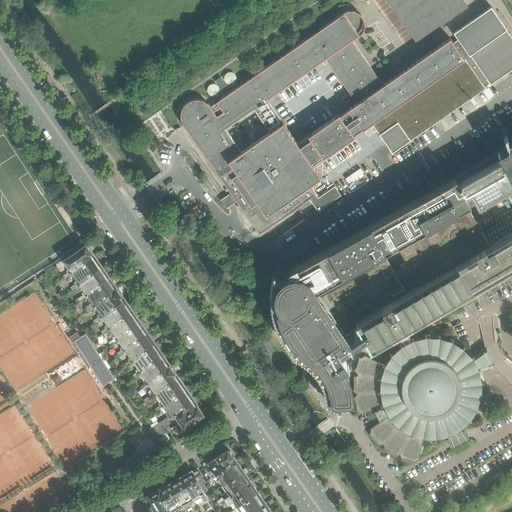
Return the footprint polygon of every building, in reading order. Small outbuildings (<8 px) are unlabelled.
[(386,0),(416,42),(467,7),(462,0),(386,0)] [(182,108),(182,109),(181,110),(181,111),(181,112),(180,113),(180,114),(180,115),(180,116),(180,118),(181,119),(181,120),(181,121),(182,122),(182,123),(183,124),(183,125),(188,131),(226,186),(231,193),(236,201),(242,209),(254,227),(257,231),(259,233),(297,207),(303,202),(315,194),(313,191),(327,182),(314,164),(323,158),(355,136),(354,135),(362,130),(371,123),(372,124),(386,144),(392,153),(406,144),(410,141),(436,123),(437,122),(485,89),(485,88),(486,88),(485,88),(484,87),(489,83),(490,85),(511,69),(511,38),(506,29),(507,29),(491,7),(453,33),(458,40),(454,43),(450,38),(383,84),(352,41),(359,36),(360,35),(361,34),(362,33),(363,32),(363,31),(364,30),(364,29),(364,28),(365,27),(365,26),(365,25),(365,24),(365,23),(365,22),(364,21),(364,20),(364,19),(363,18),(363,17),(362,16),(361,15),(361,14),(360,14),(359,13),(358,13),(357,12),(356,12),(355,11),(354,11),(353,11),(352,11),(351,11),(350,11),(349,11),(348,11),(347,11),(346,12),(345,12),(344,13),(343,13),(319,30),(308,38),(286,53),(275,61),(254,76),(242,84),(221,99),(214,103),(215,103),(210,107),(210,106),(209,105),(208,104),(207,103),(206,102),(205,101),(204,101),(203,100),(202,100),(201,100),(200,99),(198,99),(197,99),(196,99),(195,99),(194,99),(193,100),(192,100),(191,100),(190,101),(189,101),(188,102),(187,103),(186,103),(185,104),(184,105),(183,106),(183,107),(182,108)] [(293,277),(261,298),(288,337),(317,379),(321,376),(322,377),(323,377),(324,377),(324,376),(325,376),(325,375),(325,374),(324,374),(327,372),(330,376),(349,367),(341,355),(364,340),(370,350),(397,334),(403,344),(401,345),(399,346),(397,347),(395,349),(394,350),(392,352),(391,353),(389,355),(388,357),(387,359),(386,361),(385,363),(385,365),(384,365),(364,356),(361,357),(359,358),(356,368),(355,371),(358,375),(354,378),(353,391),(357,394),(354,398),(357,411),(362,413),(376,408),(384,406),(384,407),(374,411),(379,420),(388,414),(389,415),(389,416),(370,429),(370,435),(378,445),(383,444),(384,449),(395,456),(400,455),(402,459),(414,463),(416,461),(419,460),(421,446),(423,437),(426,437),(428,438),(430,438),(433,438),(436,437),(439,437),(442,436),(444,436),(447,435),(449,434),(450,438),(446,441),(451,449),(470,440),(470,439),(466,430),(461,432),(458,429),(461,428),(463,426),(465,424),(467,422),(469,420),(471,418),(472,415),(474,413),(475,410),(476,408),(478,405),(478,403),(479,400),(480,397),(480,394),(481,391),(481,389),(481,387),(481,385),(480,382),(480,379),(479,376),(479,373),(478,371),(477,369),(474,361),(472,358),(470,356),(469,353),(467,351),(464,349),(462,347),(460,346),(459,345),(457,344),(454,342),(452,341),(449,340),(447,339),(444,338),(441,337),(438,337),(435,337),(433,336),(430,336),(427,336),(424,337),(421,337),(418,338),(416,339),(413,339),(411,340),(409,337),(416,333),(413,329),(407,333),(405,329),(511,266),(511,146),(499,154),(456,178),(327,249),(289,271),(293,277)] [(133,168),(127,171),(133,179),(138,175),(133,168)] [(315,194),(303,202),(313,216),(322,209),(336,200),(330,191),(318,199),(315,194)] [(226,257),(233,252),(227,242),(219,247),(226,257)] [(83,262),(93,255),(90,252),(90,250),(88,246),(86,246),(85,244),(63,260),(69,269),(66,272),(67,274),(64,276),(65,277),(72,273),(71,272),(85,263),(83,262)] [(91,272),(100,266),(97,262),(97,260),(95,256),(93,256),(93,255),(83,262),(85,263),(71,272),(72,273),(77,281),(74,283),(75,285),(72,287),(73,288),(79,284),(79,283),(92,274),(91,272)] [(100,285),(99,283),(108,277),(105,273),(105,271),(102,267),(101,267),(100,266),(91,272),(92,274),(79,283),(79,284),(85,291),(82,294),(83,296),(75,301),(76,302),(80,299),(87,295),(86,294),(100,285)] [(106,294),(115,288),(112,284),(113,282),(110,278),(108,278),(108,277),(99,283),(100,285),(86,294),(87,295),(92,302),(89,305),(90,307),(87,309),(88,311),(95,306),(94,305),(107,296),(106,294)] [(114,305),(123,299),(120,295),(120,293),(118,290),(116,289),(115,288),(106,294),(107,296),(94,305),(95,306),(100,314),(97,316),(98,318),(95,320),(96,322),(102,317),(102,316),(115,307),(114,305)] [(121,316),(131,310),(128,306),(128,304),(125,301),(124,300),(123,299),(114,305),(115,307),(102,316),(102,317),(108,324),(104,327),(106,329),(102,331),(104,333),(110,328),(110,327),(123,318),(121,316)] [(129,327),(138,321),(135,317),(135,315),(133,312),(131,311),(131,310),(121,316),(123,318),(110,327),(110,328),(115,335),(112,338),(113,340),(110,342),(111,343),(118,339),(117,338),(130,329),(129,327)] [(137,338),(146,332),(143,328),(143,326),(141,323),(139,322),(138,321),(129,327),(130,329),(117,338),(118,339),(123,347),(120,349),(121,351),(118,353),(119,355),(126,351),(125,350),(138,340),(137,338)] [(145,350),(154,344),(151,339),(151,337),(148,334),(147,333),(146,332),(137,338),(138,340),(125,350),(126,351),(131,358),(128,360),(129,362),(126,365),(127,366),(133,361),(146,352),(145,350)] [(114,378),(86,333),(74,341),(103,386),(114,378)] [(152,361),(162,355),(158,350),(158,348),(156,345),(154,344),(145,350),(146,352),(133,361),(139,369),(136,371),(137,373),(133,376),(134,377),(141,372),(140,372),(154,363),(152,361)] [(489,351),(474,361),(477,369),(490,365),(495,363),(492,357),(489,351)] [(160,372),(169,366),(166,361),(166,359),(164,356),(162,355),(152,361),(154,363),(140,372),(141,372),(146,380),(143,382),(144,384),(141,387),(142,388),(149,383),(148,383),(161,374),(160,372)] [(168,383),(177,377),(174,372),(174,370),(171,367),(170,366),(169,366),(160,372),(161,374),(148,383),(149,383),(151,387),(148,392),(151,396),(149,397),(149,399),(156,394),(169,385),(168,383)] [(175,394),(185,388),(181,383),(181,381),(179,378),(177,377),(168,383),(169,385),(156,394),(161,402),(158,404),(159,406),(156,408),(157,409),(164,405),(176,396),(175,394)] [(184,407),(183,406),(192,399),(189,394),(189,392),(187,389),(185,389),(185,388),(175,394),(176,396),(164,405),(168,411),(165,413),(167,417),(159,423),(161,426),(172,419),(171,416),(184,407)] [(204,418),(202,415),(203,414),(202,412),(202,411),(199,407),(198,407),(192,399),(183,406),(184,407),(171,416),(172,419),(176,423),(178,422),(182,428),(183,426),(184,427),(186,425),(188,427),(195,422),(196,424),(204,418)] [(166,433),(161,426),(159,423),(158,423),(152,427),(167,447),(173,443),(166,433)] [(215,455),(207,461),(212,469),(208,472),(212,477),(235,460),(232,456),(232,454),(230,451),(229,451),(228,450),(216,457),(215,455)] [(235,460),(212,477),(215,481),(217,480),(221,486),(243,471),(242,470),(242,469),(240,466),(239,465),(235,460)] [(204,479),(197,468),(192,472),(192,471),(191,472),(198,483),(204,479)] [(243,471),(221,486),(225,492),(223,493),(226,498),(250,482),(247,477),(246,475),(245,473),(243,472),(243,471)] [(208,500),(204,493),(198,483),(191,472),(187,475),(185,474),(182,476),(181,477),(181,478),(194,501),(201,497),(203,502),(208,500)] [(194,501),(181,478),(176,481),(174,480),(171,482),(171,484),(170,484),(184,507),(194,501)] [(204,479),(198,483),(204,493),(208,490),(205,485),(207,484),(205,481),(204,479)] [(250,482),(226,498),(230,503),(232,501),(236,507),(257,492),(257,490),(255,487),(253,487),(250,482)] [(175,511),(184,507),(170,484),(165,487),(163,486),(159,489),(160,489),(159,490),(171,511),(175,511)] [(171,511),(159,490),(156,491),(154,491),(149,494),(149,496),(148,496),(157,511),(171,511)] [(251,511),(265,503),(261,498),(261,496),(259,494),(258,493),(257,492),(236,507),(239,511),(251,511)] [(271,511),(269,509),(268,508),(265,503),(251,511),(271,511)]
